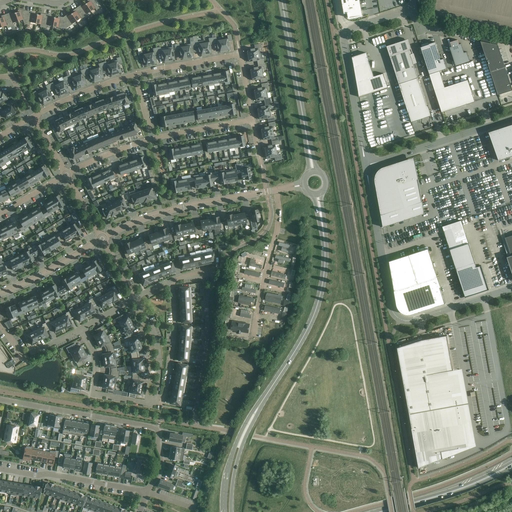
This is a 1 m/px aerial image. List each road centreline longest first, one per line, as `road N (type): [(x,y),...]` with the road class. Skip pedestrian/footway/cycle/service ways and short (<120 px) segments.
road 1 (unclassified): [(365,165),(391,313),(399,320),(511,287)]
road 2 (residential): [(266,192),(175,208),(101,240)]
road 3 (tertiary): [(268,392),(318,303),(324,243)]
road 4 (residential): [(0,400),(157,429)]
road 5 (unclassified): [(511,118),(365,165)]
road 6 (residential): [(0,469),(147,492)]
road 7 (secondary): [(511,461),(464,485),(372,511)]
road 8 (residential): [(253,334),(277,226),(276,190)]
road 9 (unclassified): [(347,31),(365,165)]
road 10 (tertiary): [(281,0),(305,133)]
road 11 (residential): [(154,403),(162,404),(173,346),(171,281)]
road 12 (tertiary): [(268,392),(235,444),(223,511)]
road 13 (residential): [(154,403),(93,393),(97,363),(82,329)]
road 14 (secondary): [(390,511),(511,466)]
road 15 (tertiary): [(231,511),(241,446),(268,392)]
